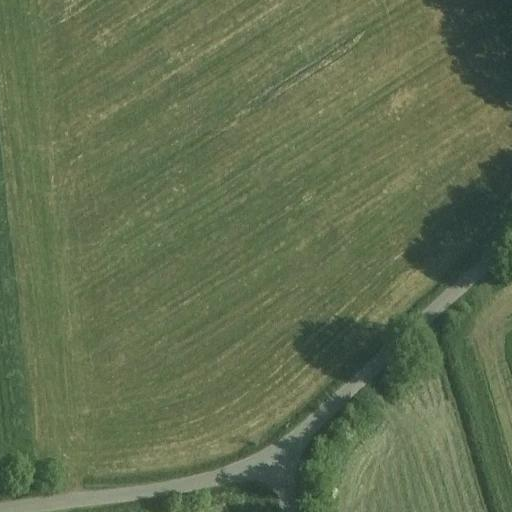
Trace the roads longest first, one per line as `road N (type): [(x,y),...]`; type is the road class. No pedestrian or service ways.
road 1 (unclassified): [(281,453),(511,241)]
road 2 (unclassified): [(0,506),(229,477),(281,453)]
